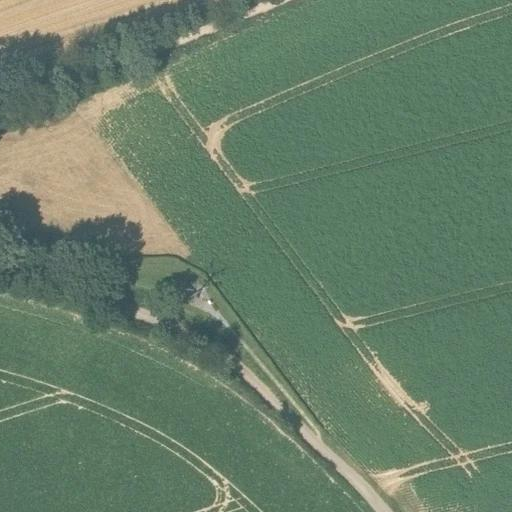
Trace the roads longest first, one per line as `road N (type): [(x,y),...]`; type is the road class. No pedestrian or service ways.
road 1 (track): [(383,511),(223,353),(117,305),(0,268)]
road 2 (track): [(281,0),(0,103)]
